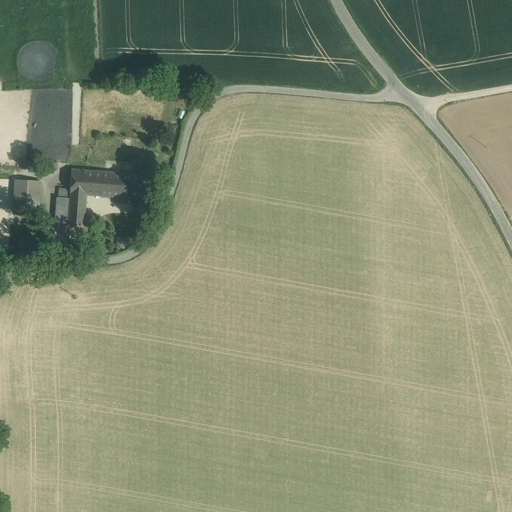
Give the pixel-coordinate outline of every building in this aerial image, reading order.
[(38,161),(26,160),(25,169),(37,169),(38,161)] [(57,163),(43,162),(42,170),(56,171),(57,163)] [(95,171),(72,169),(71,189),(71,193),(86,194),(86,195),(93,195),(95,171)] [(142,174),(95,171),(93,195),(112,196),(112,194),(119,195),(119,197),(140,198),(142,174)] [(41,182),(15,180),(13,210),(39,212),(41,182)] [(71,189),(64,189),(59,188),(58,197),(70,198),(71,193),(71,189)] [(86,194),(71,193),(70,198),(69,224),(84,225),(86,195),(86,194)] [(70,198),(58,197),(58,198),(59,198),(57,222),(56,222),(56,223),(69,224),(70,198)]
